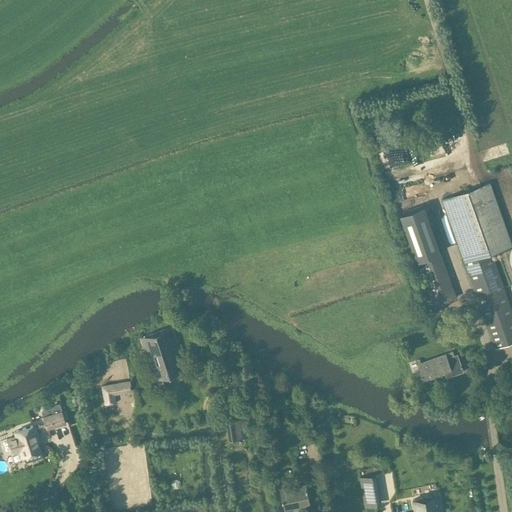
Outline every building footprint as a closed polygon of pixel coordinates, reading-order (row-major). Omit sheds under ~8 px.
[(511,244),(490,182),(469,189),(441,199),(495,349),(511,342),(511,310),(492,253),(511,245),(511,244)] [(457,297),(424,205),(400,214),(433,306),(457,297)] [(173,327),(156,332),(164,360),(165,360),(170,375),(182,371),(179,362),(184,361),(173,327)] [(164,360),(156,332),(140,337),(149,364),(152,363),(157,379),(170,375),(165,360),(164,360)] [(462,372),(456,354),(454,355),(452,351),(446,353),(420,362),(419,359),(416,360),(423,381),(452,371),(453,375),(462,372)] [(271,386),(269,369),(258,370),(260,386),(271,386)] [(101,385),(104,404),(106,404),(106,405),(115,403),(116,402),(115,395),(132,392),(131,381),(101,385)] [(66,424),(62,411),(43,417),(47,430),(66,424)] [(225,421),(227,430),(228,440),(243,438),(239,418),(225,421)] [(40,441),(35,425),(14,431),(15,435),(7,438),(12,455),(20,453),(21,458),(41,452),(38,442),(40,441)] [(376,475),(359,478),(365,507),(382,504),(376,475)] [(310,505),(306,484),(279,489),(283,510),(310,505)] [(440,511),(436,495),(412,500),(414,511),(440,511)]
